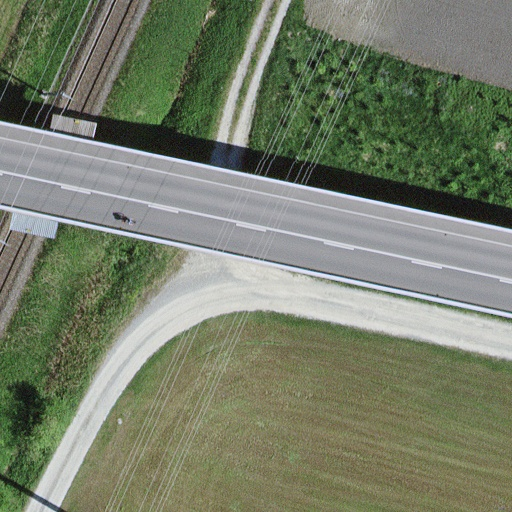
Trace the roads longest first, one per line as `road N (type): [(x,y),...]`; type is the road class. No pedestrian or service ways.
road 1 (track): [(511,346),(206,274),(103,382),(44,511)]
road 2 (secondary): [(511,280),(0,170)]
road 3 (track): [(206,274),(260,64),(290,0)]
